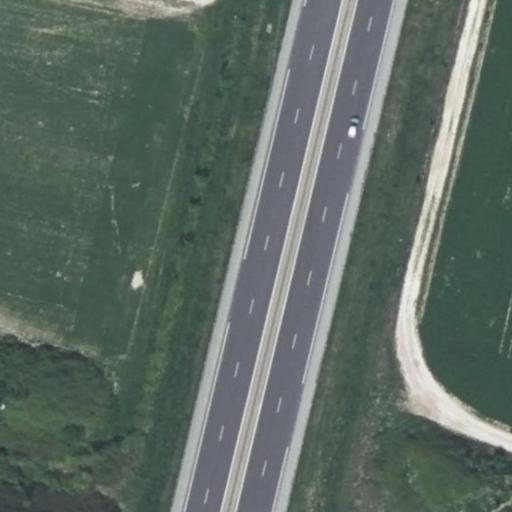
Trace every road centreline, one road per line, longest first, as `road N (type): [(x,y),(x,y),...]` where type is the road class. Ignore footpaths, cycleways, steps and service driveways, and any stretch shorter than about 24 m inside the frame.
road 1 (motorway): [(257,511),(379,0)]
road 2 (motorway): [(307,0),(196,511)]
road 3 (track): [(511,446),(442,414),(407,366),(404,335),(479,0)]
road 4 (track): [(20,0),(134,25),(177,26),(208,14),(216,0)]
